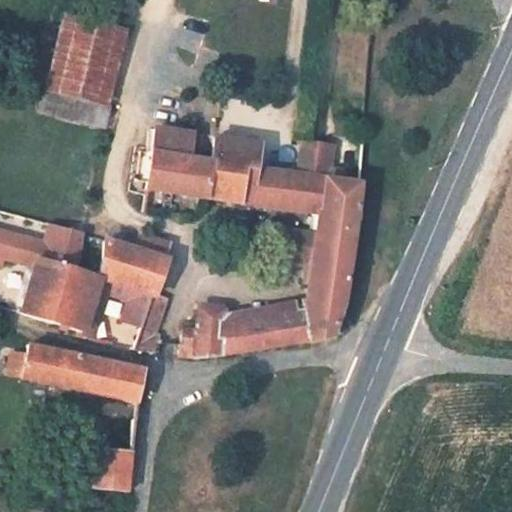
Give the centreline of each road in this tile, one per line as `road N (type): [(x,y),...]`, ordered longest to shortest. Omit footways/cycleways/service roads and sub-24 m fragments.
road 1 (residential): [(139,511),(143,448),(167,366),(381,357)]
road 2 (secondary): [(381,357),(511,46)]
road 3 (secondary): [(319,511),(381,357)]
road 4 (unclassified): [(381,357),(511,366)]
